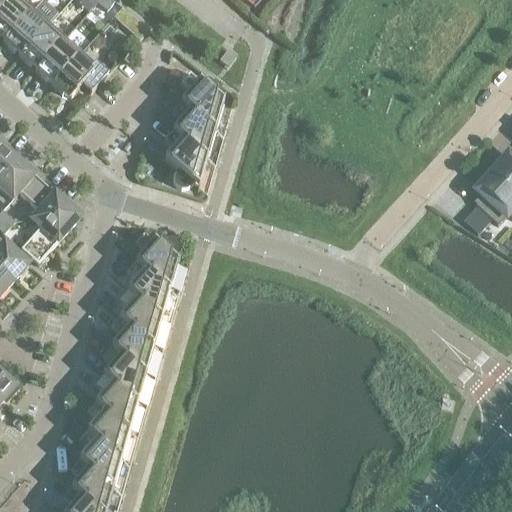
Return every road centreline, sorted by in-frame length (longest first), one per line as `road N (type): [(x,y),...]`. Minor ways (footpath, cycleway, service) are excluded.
road 1 (residential): [(34,453),(112,203)]
road 2 (residential): [(344,274),(511,91)]
road 3 (residential): [(344,274),(112,203)]
road 4 (residential): [(490,382),(344,274)]
road 5 (residential): [(73,166),(159,52)]
road 6 (secondary): [(511,417),(435,511)]
